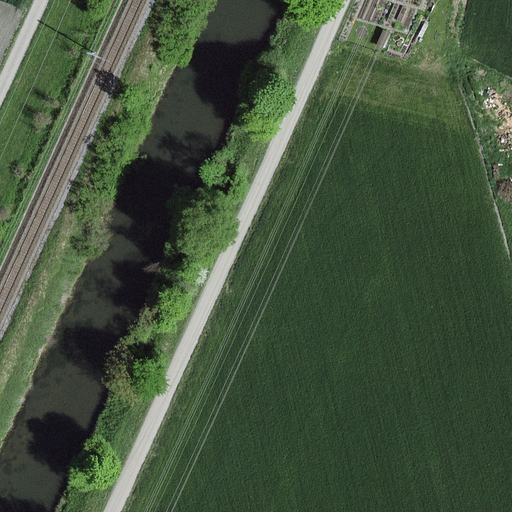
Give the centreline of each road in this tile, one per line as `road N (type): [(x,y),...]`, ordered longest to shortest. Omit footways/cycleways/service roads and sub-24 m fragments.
road 1 (track): [(117,511),(350,0)]
road 2 (track): [(0,118),(52,0)]
